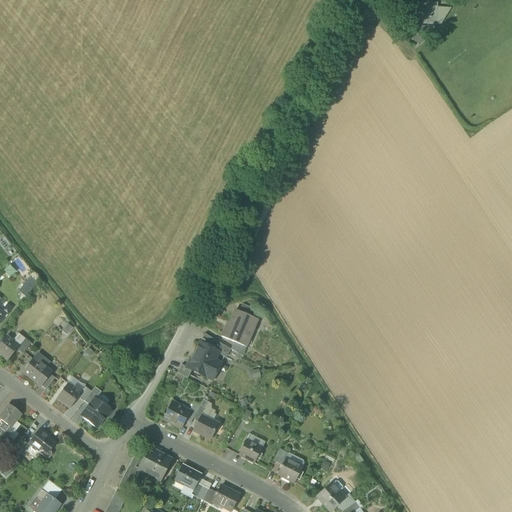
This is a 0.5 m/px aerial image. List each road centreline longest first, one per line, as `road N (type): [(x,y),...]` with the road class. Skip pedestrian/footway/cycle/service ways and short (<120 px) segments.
road 1 (track): [(195,300),(224,278),(366,0)]
road 2 (residential): [(131,419),(296,511)]
road 3 (residential): [(0,374),(109,457)]
